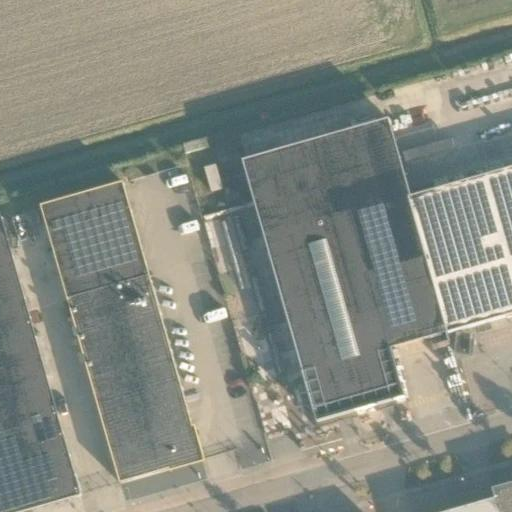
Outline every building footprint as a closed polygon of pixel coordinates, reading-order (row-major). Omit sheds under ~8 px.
[(511,168),(409,198),(448,334),(511,315),(511,168)] [(193,427),(150,276),(123,183),(42,207),(121,484),(169,470),(170,472),(172,472),(171,470),(202,461),(194,429),(196,429),(195,427),(193,427)] [(352,215),(265,239),(318,424),(405,399),(352,215)] [(2,218),(0,218),(0,511),(28,511),(81,497),(2,218)] [(483,503),(485,511),(511,511),(511,486),(495,491),(497,499),(483,503)] [(485,511),(483,503),(450,511),(485,511)]
